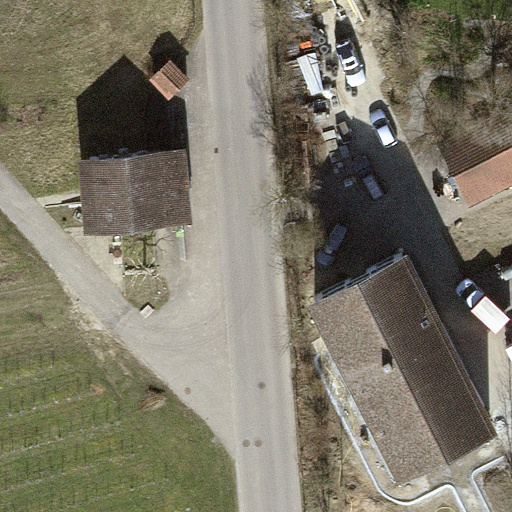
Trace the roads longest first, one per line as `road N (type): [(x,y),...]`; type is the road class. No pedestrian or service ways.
road 1 (track): [(511,400),(326,14)]
road 2 (tertiary): [(238,0),(269,398)]
road 3 (residential): [(0,183),(184,377),(269,398)]
